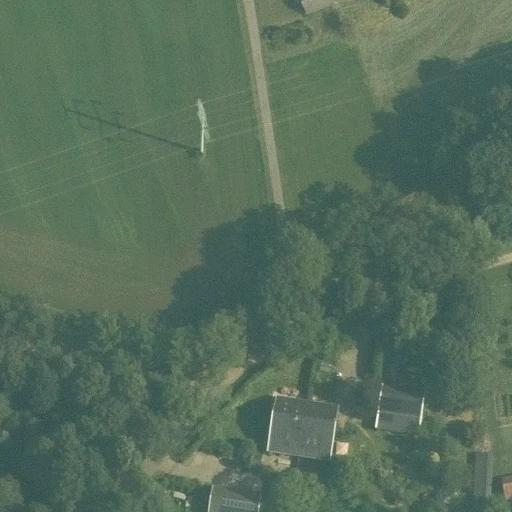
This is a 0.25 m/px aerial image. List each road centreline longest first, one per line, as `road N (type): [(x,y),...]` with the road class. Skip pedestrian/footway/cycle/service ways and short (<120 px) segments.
road 1 (tertiary): [(107,511),(236,366),(347,282)]
road 2 (track): [(0,348),(207,396)]
road 3 (tertiary): [(347,282),(511,154)]
road 4 (unclassified): [(511,256),(383,295),(347,282)]
